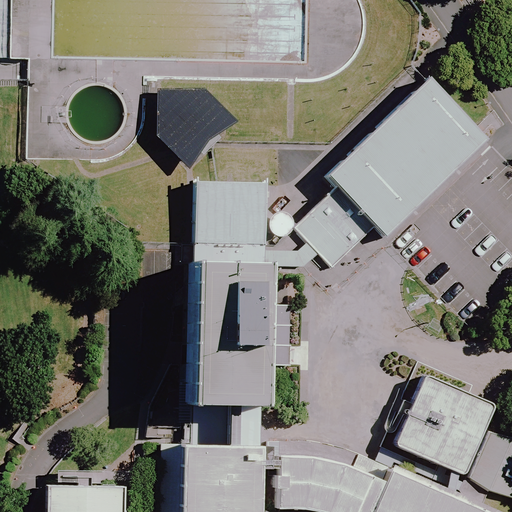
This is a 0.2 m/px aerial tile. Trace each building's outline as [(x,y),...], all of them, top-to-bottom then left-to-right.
[(11,0),(0,0),(0,61),(10,61),(11,0)] [(423,87),(322,182),(331,192),(290,231),(326,269),(368,230),(379,243),(480,147),(423,87)] [(148,139),(179,171),(201,143),(229,124),(198,91),(151,89),(148,139)] [(262,185),(184,183),(175,419),(254,421),(262,185)] [(490,406),(419,375),(387,446),(460,478),(490,406)] [(511,444),(487,433),(465,481),(511,503),(511,444)] [(494,511),(376,463),(373,465),(354,457),(329,447),(301,443),(262,440),(262,495),(301,499),(329,506),(340,511),(494,511)] [(247,442),(164,441),(162,511),(245,511),(246,502),(247,442)] [(40,490),(39,511),(112,511),(113,492),(40,490)]
